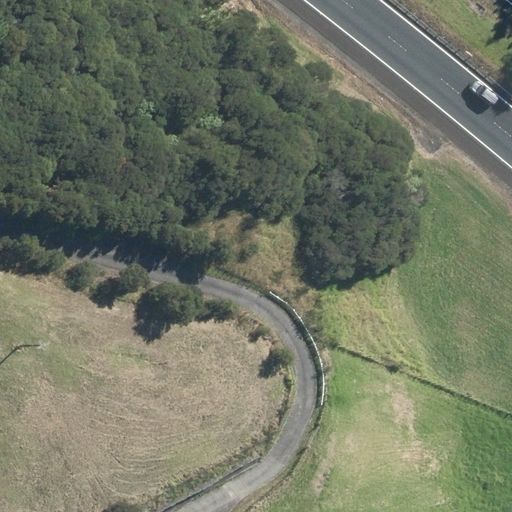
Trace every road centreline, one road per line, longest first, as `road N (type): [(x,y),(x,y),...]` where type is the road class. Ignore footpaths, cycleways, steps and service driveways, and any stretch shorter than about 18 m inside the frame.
road 1 (track): [(195,511),(268,468),(296,427),(304,389),(285,326),(260,303),(211,285),(0,227)]
road 2 (motorway): [(511,138),(353,0)]
